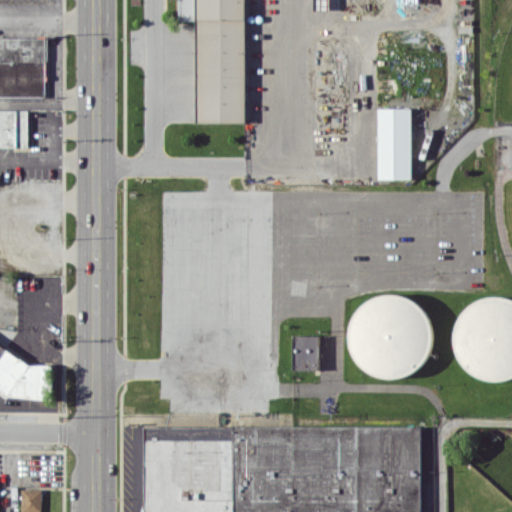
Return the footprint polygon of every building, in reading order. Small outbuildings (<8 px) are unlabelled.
[(246,0),(179,0),(180,20),(197,20),(197,122),(246,122),(246,0)] [(316,0),(317,8),(329,8),(328,0),(316,0)] [(0,36),(0,95),(44,97),(46,38),(0,36)] [(412,107),(378,107),(379,179),(413,179),(412,107)] [(0,146),(29,146),(29,109),(0,109),(0,146)] [(426,365),(434,339),(433,327),(423,303),(392,294),(385,294),(358,306),(350,330),(351,345),(362,369),(388,377),(399,377),(426,365)] [(511,377),(511,301),(500,298),(465,299),(458,327),(459,370),(490,378),(511,377)] [(293,368),(319,369),(320,335),(294,335),(293,368)] [(30,363),(0,342),(0,389),(11,397),(50,398),(51,366),(52,364),(30,363)] [(422,425),(144,427),(144,511),(289,511),(356,511),(422,511),(432,511),(432,459),(422,459),(422,425)] [(43,511),(43,488),(22,488),(21,511),(43,511)]
